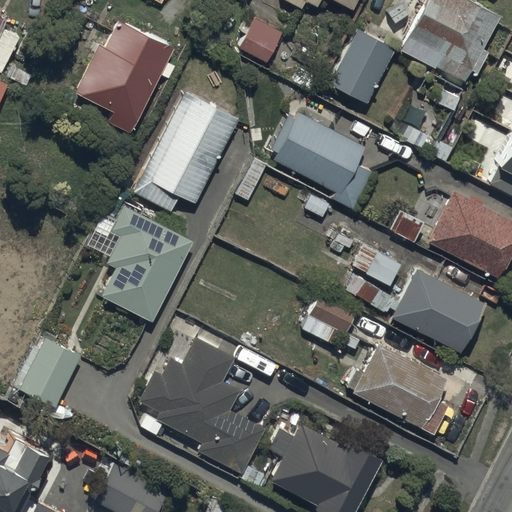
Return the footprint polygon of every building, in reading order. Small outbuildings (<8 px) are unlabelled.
[(486,43),(480,40),(497,8),(480,0),(421,0),(400,43),(463,75),(470,61),(476,64),(486,43)] [(69,82),(107,103),(102,114),(123,124),(169,40),(116,11),(99,40),(94,37),(69,82)] [(264,57),(279,25),(249,12),(235,43),(264,57)] [(391,42),(356,24),(328,77),(364,95),(391,42)] [(183,212),(233,109),(181,84),(131,186),(183,212)] [(456,92),(439,84),(434,95),(450,103),(456,92)] [(352,158),(361,140),(297,107),(293,115),(286,112),(269,144),(276,147),(272,155),(334,186),(330,193),(350,202),(368,165),(352,158)] [(391,113),(386,123),(418,140),(423,130),(391,113)] [(448,142),(435,136),(429,149),(442,156),(448,142)] [(503,178),(500,184),(511,190),(511,153),(494,145),(483,167),(503,178)] [(265,161),(251,155),(233,189),(246,196),(265,161)] [(511,236),(511,216),(452,187),(426,238),(494,272),(511,236)] [(300,203),(321,214),(328,201),(307,190),(300,203)] [(98,289),(148,313),(189,234),(120,199),(107,224),(117,229),(103,257),(112,261),(98,289)] [(397,260),(361,240),(350,260),(386,280),(397,260)] [(456,347),(481,299),(416,265),(390,313),(456,347)] [(384,308),(392,294),(353,272),(345,287),(384,308)] [(36,323),(51,295),(33,285),(18,314),(36,323)] [(352,304),(316,286),(306,307),(342,325),(352,304)] [(77,349),(41,330),(15,379),(52,398),(77,349)] [(200,437),(196,444),(235,464),(257,422),(224,405),(236,383),(219,375),(230,352),(193,333),(180,358),(167,352),(158,371),(148,366),(134,394),(157,406),(153,413),(200,437)] [(442,399),(430,392),(440,371),(374,338),(350,386),(428,426),(442,399)] [(243,344),(236,357),(270,375),(277,362),(243,344)] [(341,511),(374,448),(342,432),(340,437),(295,413),(266,469),(312,493),(309,500),(333,511),(341,511)] [(0,511),(12,511),(48,444),(7,423),(0,435),(0,511)] [(88,500),(111,511),(151,511),(162,492),(107,464),(88,500)] [(228,511),(232,505),(212,495),(205,508),(213,511),(228,511)]
